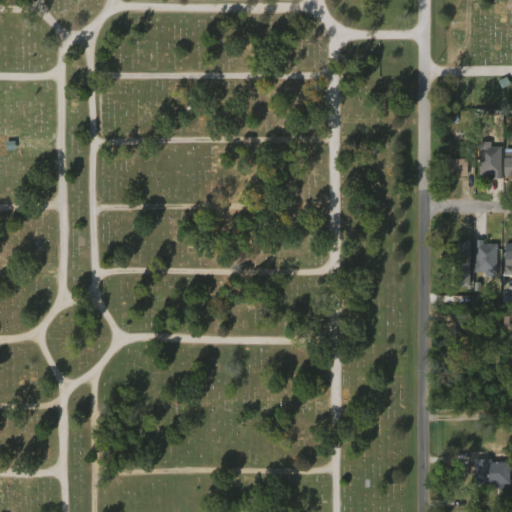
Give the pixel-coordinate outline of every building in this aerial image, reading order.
[(501,146),(501,179),(493,179),(493,175),(479,175),(480,146),(501,146)] [(466,173),(466,176),(455,176),(455,179),(443,176),(443,155),(450,155),(450,158),(467,159),(466,173)] [(473,185),(494,185),(494,155),(472,156),(473,185)] [(511,184),(511,166),(497,167),(496,185),(511,184)] [(482,240),(482,243),(496,244),(496,276),(485,276),(485,272),(473,272),(474,240),(482,240)] [(511,259),(502,259),(502,243),(511,243),(511,259)] [(463,294),(463,250),(449,249),(448,294),(463,294)] [(511,312),(511,330),(495,330),(496,312),(511,312)] [(489,452),(489,459),(491,459),(491,461),(509,461),(510,483),(474,484),(474,476),(473,476),(472,459),(476,459),(476,452),(489,452)] [(467,494),(502,494),(502,470),(467,469),(467,494)]
